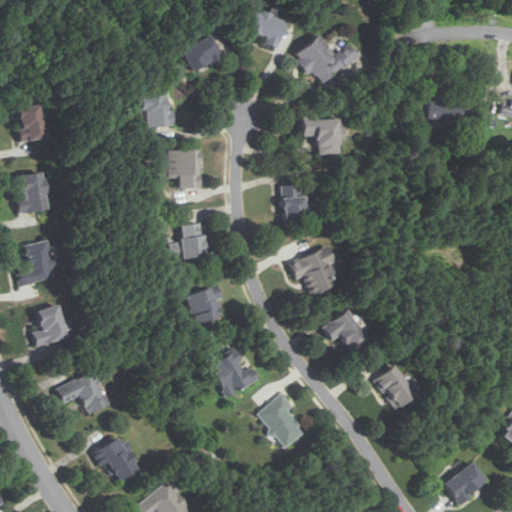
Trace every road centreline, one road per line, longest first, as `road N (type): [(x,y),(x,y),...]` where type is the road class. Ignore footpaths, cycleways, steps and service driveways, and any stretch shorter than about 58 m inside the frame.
road 1 (residential): [(409,511),(287,346),(256,284),(237,196),(245,114)]
road 2 (residential): [(68,511),(0,394)]
